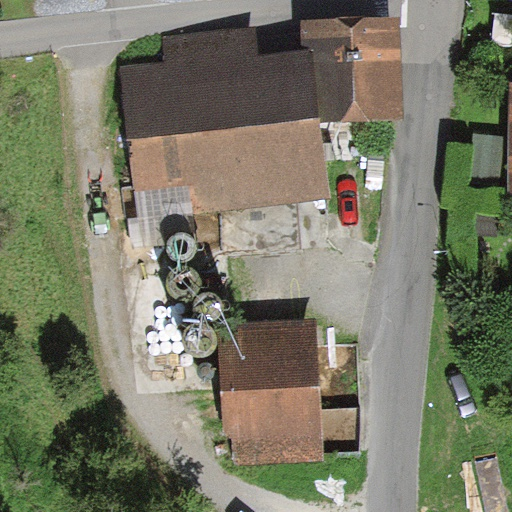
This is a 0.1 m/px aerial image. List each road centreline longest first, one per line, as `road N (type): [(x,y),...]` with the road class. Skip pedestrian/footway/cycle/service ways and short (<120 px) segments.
road 1 (unknown): [(106,25),(105,208),(132,336),(152,401),(190,458),(250,511)]
road 2 (residential): [(433,0),(388,511)]
road 3 (residential): [(0,39),(296,0)]
